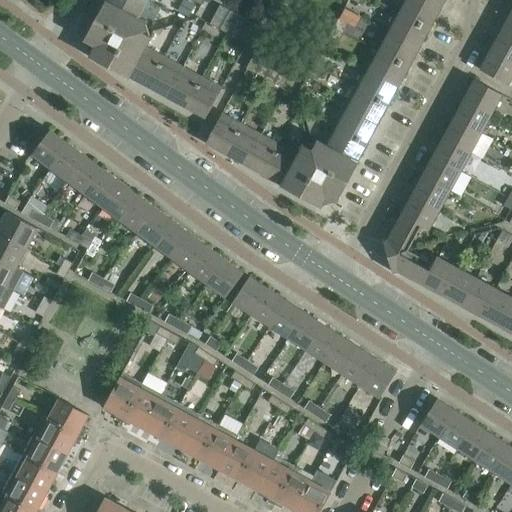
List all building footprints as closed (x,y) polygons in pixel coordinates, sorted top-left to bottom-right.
[(108,0),(107,2),(106,1),(137,19),(138,18),(147,0),(108,0)] [(185,0),(184,0),(178,11),(189,17),(195,6),(185,0)] [(440,11),(419,0),(406,0),(399,14),(429,30),(440,11)] [(445,0),(419,0),(440,11),(445,0)] [(89,57),(128,78),(145,47),(146,47),(152,37),(150,36),(147,25),(148,23),(138,18),(137,19),(106,1),(105,3),(85,41),(89,43),(92,45),(94,49),(92,53),(89,57)] [(257,25),(220,6),(210,24),(247,44),(257,25)] [(511,12),(511,13),(501,32),(511,37),(511,12)] [(389,33),(419,49),(429,30),(399,14),(389,33)] [(349,23),(339,18),(334,27),(344,32),(349,23)] [(329,37),(339,42),(344,32),(334,27),(329,37)] [(491,51),(511,62),(511,37),(501,32),(491,51)] [(419,49),(389,33),(379,52),(409,68),(419,49)] [(129,79),(130,77),(148,87),(164,57),(146,47),(145,47),(128,78),(129,79)] [(257,50),(247,69),(283,88),(293,70),(257,50)] [(511,62),(491,51),(481,70),(508,85),(511,86),(511,62)] [(368,71),(399,87),(409,68),(379,52),(368,71)] [(328,61),(319,56),(314,65),(323,70),(328,61)] [(167,98),(183,67),(164,57),(148,87),(167,98)] [(309,75),(318,80),(323,70),(314,65),(309,75)] [(186,108),(202,78),(183,67),(167,98),(186,108)] [(399,87),(368,71),(358,90),(388,106),(399,87)] [(206,119),(222,88),(202,78),(186,108),(206,119)] [(502,95),(475,80),(464,100),(492,115),(502,95)] [(348,108),(378,125),(388,106),(358,90),(348,108)] [(492,115),(464,100),(454,119),(481,134),(492,115)] [(378,125),(348,108),(337,127),(368,144),(378,125)] [(222,113),(206,144),(226,155),(242,124),(222,113)] [(481,134),(454,119),(444,138),(471,153),(481,134)] [(242,124),(226,155),(245,165),(261,135),(242,124)] [(357,156),(361,157),(368,144),(337,127),(327,146),(354,161),(357,156)] [(51,130),(32,155),(50,168),(69,143),(51,130)] [(261,135),(245,165),(264,175),(280,145),(261,135)] [(471,153),(444,138),(433,157),(461,172),(471,153)] [(327,146),(318,141),(317,142),(305,146),(304,145),(298,155),(300,155),(285,183),(323,204),(325,200),(330,199),(333,201),(354,161),(327,146)] [(68,181),(86,156),(69,143),(50,168),(68,181)] [(282,185),(281,186),(283,187),(285,183),(300,155),(298,155),(280,145),(264,175),(282,185)] [(85,194),(103,169),(86,156),(68,181),(85,194)] [(461,172),(433,157),(423,176),(450,191),(461,172)] [(103,207),(121,182),(103,169),(85,194),(103,207)] [(450,191),(423,176),(413,195),(440,210),(450,191)] [(120,220),(138,195),(121,182),(103,207),(120,220)] [(495,201),(511,210),(511,208),(511,199),(508,198),(500,193),(495,201)] [(138,233),(156,208),(138,195),(120,220),(138,233)] [(422,226),(429,230),(440,210),(413,195),(402,214),(422,225),(422,226)] [(5,204),(16,210),(20,202),(9,196),(5,204)] [(155,246),(173,221),(156,208),(138,233),(155,246)] [(32,209),(27,216),(39,223),(43,215),(32,209)] [(2,222),(0,221),(0,233),(27,249),(38,229),(7,212),(2,222)] [(408,251),(422,226),(422,225),(402,214),(388,240),(383,242),(388,257),(408,251)] [(50,229),(54,221),(43,215),(39,223),(50,229)] [(172,259),(191,234),(173,221),(155,246),(172,259)] [(86,229),(81,236),(93,242),(96,236),(86,229)] [(70,230),(66,237),(77,243),(81,236),(70,230)] [(502,231),(499,238),(507,242),(511,235),(502,231)] [(0,258),(17,268),(27,249),(0,233),(0,258)] [(190,272),(208,247),(191,234),(172,259),(190,272)] [(89,250),(93,242),(81,236),(77,243),(89,250)] [(207,285),(226,260),(208,247),(190,272),(207,285)] [(433,265),(408,251),(388,257),(393,272),(397,271),(424,285),(435,265),(433,265)] [(437,257),(433,265),(435,265),(424,285),(443,296),(458,268),(437,257)] [(0,282),(14,291),(25,272),(17,268),(0,258),(0,282)] [(73,263),(66,260),(62,268),(69,271),(73,263)] [(225,298),(244,273),(226,260),(207,285),(225,298)] [(58,275),(65,279),(69,271),(62,268),(58,275)] [(462,306),(477,279),(458,268),(443,296),(462,306)] [(92,273),(88,281),(99,287),(104,279),(92,273)] [(250,276),(233,302),(252,315),(269,289),(250,276)] [(111,293),(115,285),(104,279),(99,287),(111,293)] [(481,316),(496,289),(477,279),(462,306),(481,316)] [(0,307),(4,310),(14,291),(0,282),(0,307)] [(269,289),(252,315),(270,327),(287,301),(269,289)] [(511,297),(496,289),(481,316),(500,326),(511,303),(511,297)] [(131,294),(127,302),(138,308),(142,300),(131,294)] [(53,301),(46,298),(41,305),(48,309),(53,301)] [(149,314),(153,306),(142,300),(138,308),(149,314)] [(287,301),(270,327),(288,338),(305,312),(287,301)] [(511,333),(511,303),(500,326),(511,333)] [(37,313),(44,317),(48,309),(41,305),(37,313)] [(305,312),(288,338),(306,350),(323,324),(305,312)] [(170,315),(165,322),(176,329),(181,321),(170,315)] [(188,335),(192,327),(181,321),(176,329),(188,335)] [(323,324),(306,350),(324,362),(341,336),(323,324)] [(160,326),(156,333),(167,339),(171,332),(160,326)] [(177,345),(181,338),(171,332),(167,339),(177,345)] [(32,339),(25,336),(21,343),(28,347),(32,339)] [(341,336),(324,362),(343,374),(360,348),(341,336)] [(206,344),(217,352),(221,344),(210,337),(206,344)] [(16,351),(23,355),(28,347),(21,343),(16,351)] [(199,347),(194,354),(204,360),(209,353),(199,347)] [(360,348),(343,374),(361,386),(378,360),(360,348)] [(214,367),(219,360),(209,353),(204,360),(214,367)] [(237,354),(232,362),(243,368),(247,361),(237,354)] [(380,398),(396,372),(378,360),(361,386),(380,398)] [(253,376),(258,368),(247,361),(243,368),(253,376)] [(235,371),(231,378),(234,380),(241,384),(246,377),(235,371)] [(104,407),(117,414),(114,418),(122,422),(143,384),(123,373),(107,402),(104,407)] [(11,378),(4,374),(0,381),(0,382),(7,386),(11,378)] [(251,391),(256,384),(246,377),(241,384),(251,391)] [(273,378),(268,385),(279,392),(284,385),(273,378)] [(234,380),(229,390),(235,393),(241,384),(234,380)] [(130,426),(132,422),(143,428),(162,394),(143,384),(122,422),(130,426)] [(290,399),(295,392),(284,385),(279,392),(290,399)] [(20,390),(13,386),(8,397),(15,401),(20,390)] [(162,438),(181,404),(162,394),(143,428),(162,438)] [(278,408),(282,401),(272,395),(268,401),(278,408)] [(2,408),(9,411),(15,401),(8,397),(2,408)] [(60,399),(59,401),(49,419),(82,437),(86,429),(82,427),(89,415),(60,399)] [(438,399),(421,425),(440,437),(457,411),(438,399)] [(288,415),(292,408),(282,401),(278,408),(288,415)] [(309,401),(305,409),(315,416),(320,409),(309,401)] [(181,449),(200,415),(181,404),(162,438),(181,449)] [(326,423),(331,415),(320,409),(315,416),(326,423)] [(458,449),(475,423),(457,411),(440,437),(458,449)] [(201,459),(219,425),(200,415),(181,449),(201,459)] [(74,442),(78,445),(82,437),(49,419),(44,417),(34,434),(39,437),(39,438),(68,454),(74,442)] [(220,469),(235,441),(238,435),(237,435),(241,426),(224,417),(219,425),(201,459),(220,469)] [(308,418),(304,425),(314,432),(318,425),(308,418)] [(476,461),(493,435),(475,423),(458,449),(476,461)] [(324,438),(328,431),(318,425),(314,432),(324,438)] [(363,434),(352,427),(348,435),(359,441),(363,434)] [(0,428),(0,441),(3,444),(9,433),(0,428)] [(29,457),(57,473),(68,454),(39,438),(39,437),(34,434),(23,455),(28,458),(29,457)] [(494,473),(511,447),(493,435),(476,461),(494,473)] [(235,441),(220,469),(239,480),(254,451),(235,441)] [(356,447),(345,441),(341,448),(352,454),(356,447)] [(511,484),(511,447),(494,473),(511,484)] [(258,490),(273,461),(254,451),(239,480),(258,490)] [(13,473),(47,492),(57,473),(29,457),(28,458),(23,455),(13,473)] [(411,469),(415,462),(404,455),(399,463),(411,469)] [(261,492),(258,496),(273,504),(275,500),(277,500),(295,466),(276,456),(273,461),(258,490),(261,492)] [(295,510),(314,476),(295,466),(277,500),(295,510)] [(403,482),(408,475),(396,469),(392,476),(403,482)] [(429,470),(425,477),(436,483),(440,476),(429,470)] [(3,492),(37,511),(47,492),(13,473),(3,492)] [(298,511),(320,511),(335,485),(315,474),(314,476),(295,510),(298,511)] [(447,490),(452,482),(440,476),(436,483),(447,490)] [(416,479),(412,487),(424,493),(428,486),(416,479)] [(0,511),(36,511),(37,511),(3,492),(0,490),(0,511)] [(468,490),(463,497),(474,504),(478,497),(468,490)] [(443,494),(439,502),(450,508),(454,500),(443,494)] [(484,511),(489,504),(478,497),(474,504),(484,511)] [(105,499),(97,511),(123,511),(125,509),(105,499)] [(458,511),(462,511),(466,506),(454,500),(450,508),(458,511)]
